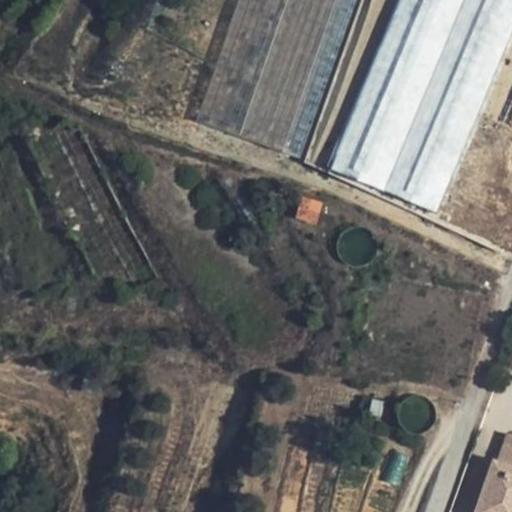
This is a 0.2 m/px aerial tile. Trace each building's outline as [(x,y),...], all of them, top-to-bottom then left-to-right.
[(288,0),(238,0),(196,121),(240,136),(288,0)] [(360,0),(288,0),(240,136),(305,158),(360,0)] [(397,0),(331,158),(334,159),(331,167),(385,189),(463,0),(397,0)] [(511,33),(511,0),(463,0),(385,189),(439,211),(511,33)] [(322,204),(302,197),(295,215),(317,222),(322,204)] [(499,444),(475,511),(511,511),(511,423),(504,446),(499,444)]
